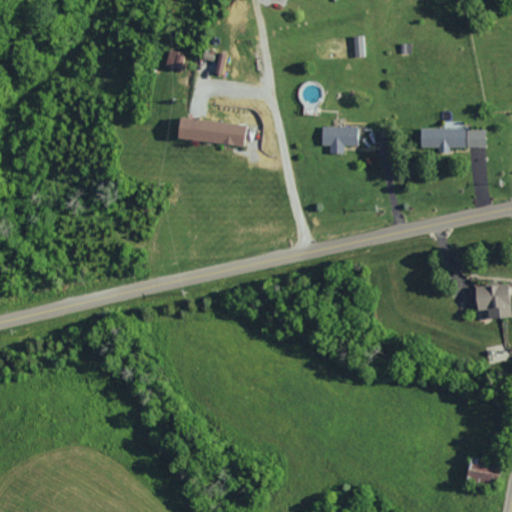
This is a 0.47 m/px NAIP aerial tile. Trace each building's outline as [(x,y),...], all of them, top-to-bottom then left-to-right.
[(181,67),(180,51),(164,52),(165,68),(181,67)] [(212,73),(221,75),(226,53),(217,51),(212,73)] [(242,123),(174,119),(173,140),(241,144),(242,123)] [(327,145),(327,154),(341,153),(341,146),(355,146),(355,126),(319,127),(319,146),(327,145)] [(463,148),(464,129),(418,128),(418,148),(436,148),(436,153),(448,154),(448,147),(463,148)] [(508,317),(505,283),(470,287),(473,311),(484,310),(485,319),(508,317)] [(493,483),(494,461),(464,459),(463,481),(493,483)]
